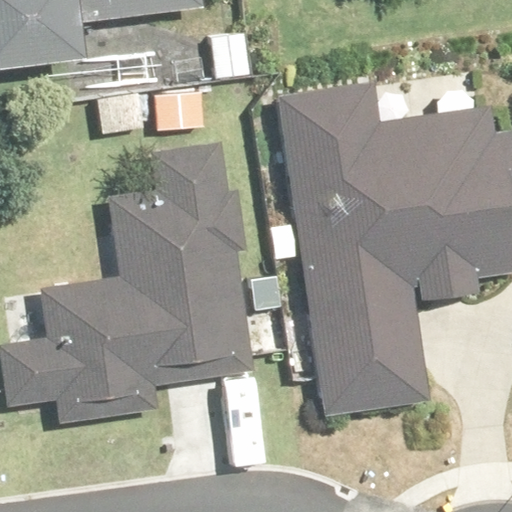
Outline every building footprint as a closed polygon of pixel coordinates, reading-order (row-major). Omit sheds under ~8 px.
[(0,0),(0,98),(26,96),(22,64),(146,50),(140,0),(0,0)] [(245,35),(207,39),(213,87),(250,83),(245,35)] [(139,93),(92,92),(91,137),(137,138),(139,93)] [(198,262),(235,258),(257,464),(356,453),(336,263),(454,246),(440,149),(314,166),(311,134),(186,147),(198,262)] [(233,378),(172,379),(171,371),(170,365),(153,200),(48,211),(59,319),(0,321),(0,455),(165,439),(165,457),(234,456),(233,378)]
